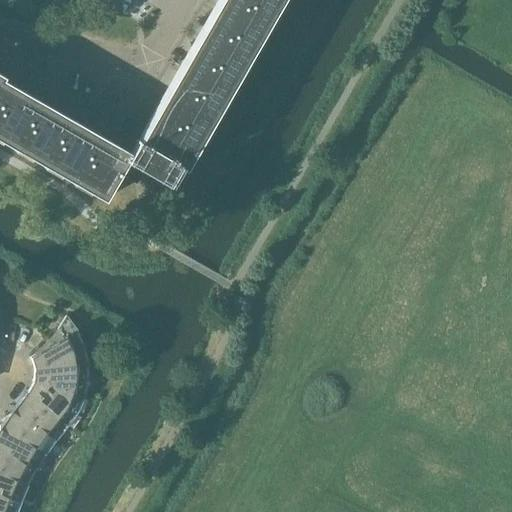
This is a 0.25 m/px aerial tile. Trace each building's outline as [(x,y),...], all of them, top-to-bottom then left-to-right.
[(223,0),(149,130),(141,126),(123,124),(109,148),(0,85),(0,81),(2,77),(0,75),(0,140),(103,200),(118,174),(126,161),(143,170),(165,183),(176,165),(182,168),(278,0),(223,0)] [(143,170),(126,161),(118,174),(135,184),(143,170)] [(29,357),(29,359),(31,359),(34,369),(87,363),(83,347),(76,331),(65,316),(58,328),(53,335),(46,343),(34,354),(29,357)] [(87,363),(34,369),(33,379),(32,379),(83,397),(87,380),(87,363)] [(27,391),(66,427),(76,413),(83,397),(31,380),(32,382),(27,391)] [(13,407),(55,440),(66,427),(27,391),(13,407)] [(0,425),(44,455),(55,440),(13,407),(0,425)] [(0,425),(0,449),(35,470),(44,455),(0,425)] [(0,472),(26,486),(35,470),(0,449),(0,472)] [(0,494),(19,502),(26,486),(0,472),(0,494)] [(0,511),(15,511),(19,502),(0,494),(0,511)]
